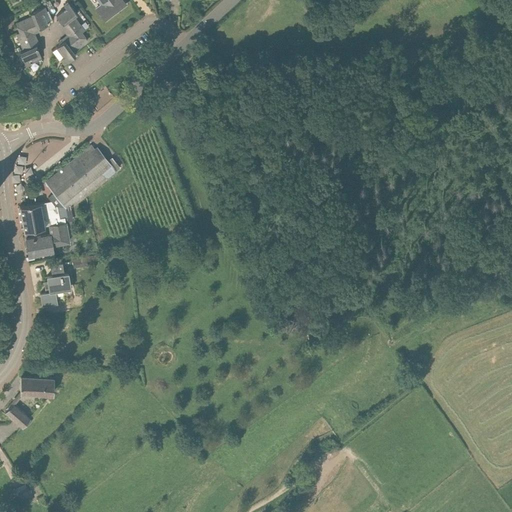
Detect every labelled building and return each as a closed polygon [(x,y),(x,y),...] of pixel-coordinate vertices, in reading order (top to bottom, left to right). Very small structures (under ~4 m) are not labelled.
[(98,0),(101,4),(95,9),(105,20),(103,17),(116,8),(117,10),(126,4),(122,0),(98,0)] [(56,16),(62,24),(73,15),(73,16),(73,15),(76,13),(67,1),(63,5),(65,9),(56,16)] [(33,15),(32,15),(38,28),(47,24),(42,12),(46,10),(44,5),(31,11),(33,15)] [(35,30),(38,28),(32,15),(16,23),(19,32),(16,33),(23,50),(24,50),(36,45),(35,42),(37,41),(34,33),(36,32),(35,30)] [(76,19),(73,15),(73,16),(73,15),(62,24),(64,26),(62,28),(67,35),(65,36),(67,38),(64,40),(72,51),(73,51),(87,40),(82,33),(84,31),(75,19),(76,19)] [(64,40),(56,46),(63,56),(60,59),(64,63),(75,54),(73,51),(72,51),(64,40)] [(40,54),(36,45),(24,50),(23,50),(20,52),(25,65),(31,63),(29,59),(32,58),(34,62),(41,58),(40,54)] [(114,170),(96,147),(94,149),(91,145),(44,181),(55,195),(50,199),(48,196),(48,197),(50,200),(56,205),(62,206),(63,205),(63,206),(69,202),(71,204),(114,170)] [(22,154),(19,160),(25,163),(28,157),(22,154)] [(49,224),(49,225),(65,222),(64,217),(59,218),(57,206),(56,205),(50,200),(39,202),(20,206),(24,230),(44,225),(43,218),(48,217),(49,224)] [(69,242),(65,222),(49,225),(50,234),(26,238),(28,254),(54,250),(53,245),(69,242)] [(40,293),(42,306),(57,304),(55,291),(71,289),(68,272),(63,273),(62,263),(50,264),(51,274),(46,275),(47,280),(43,281),(45,292),(40,293)] [(20,376),(20,392),(51,394),(52,377),(20,376)] [(12,403),(5,411),(21,425),(28,418),(12,403)] [(16,489),(21,499),(23,505),(33,500),(25,484),(16,489)]
